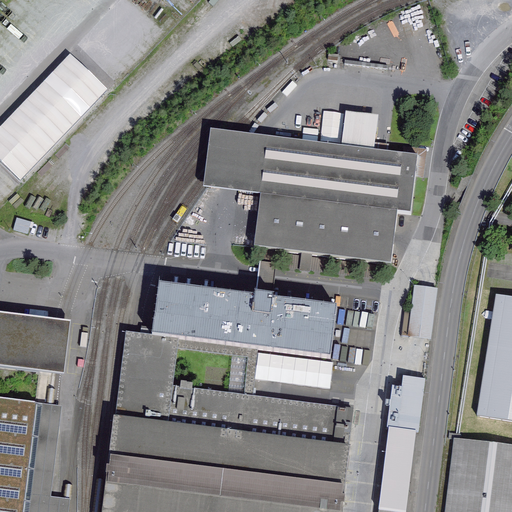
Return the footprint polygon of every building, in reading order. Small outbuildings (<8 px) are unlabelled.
[(71,49),(0,123),(0,157),(12,170),(4,179),(13,188),(22,179),(21,178),(110,86),(71,49)] [(328,54),(327,63),(340,65),(341,56),(328,54)] [(345,61),(345,65),(388,70),(388,66),(345,61)] [(346,113),(341,147),(374,151),(378,117),(346,113)] [(203,189),(260,196),(267,138),(238,135),(229,134),(210,131),(207,156),(204,180),(203,189)] [(411,215),(418,157),(374,151),(341,147),(267,138),(260,196),(254,248),(302,254),(302,257),(300,270),(300,271),(310,273),(310,271),(311,258),(312,256),(391,265),(398,214),(411,215)] [(262,252),(261,265),(275,267),(277,254),(262,252)] [(287,255),(286,268),(300,270),(302,257),(287,255)] [(326,260),(311,258),(310,271),(325,273),(326,260)] [(336,261),(335,274),(349,276),(351,263),(336,261)] [(361,264),(360,277),(374,279),(376,266),(361,264)] [(173,282),(173,287),(220,293),(221,288),(173,282)] [(330,359),(336,308),(273,301),(273,298),(255,295),(255,298),(159,286),(153,337),(258,350),(330,359)] [(405,311),(402,336),(430,340),(436,290),(415,287),(412,312),(405,311)] [(511,298),(496,296),(477,416),(511,422),(511,298)] [(0,368),(54,375),(64,376),(70,323),(0,314),(0,368)] [(340,511),(353,411),(252,398),(258,350),(153,337),(126,334),(103,511),(340,511)] [(389,429),(379,511),(390,511),(405,511),(416,432),(419,433),(425,380),(403,377),(402,388),(392,387),(387,428),(389,429)] [(36,404),(0,399),(0,511),(23,511),(36,405),(36,404)] [(69,511),(70,501),(67,500),(51,498),(62,407),(54,406),(50,406),(36,405),(23,511),(69,511)] [(511,511),(511,447),(455,441),(446,511),(511,511)]
